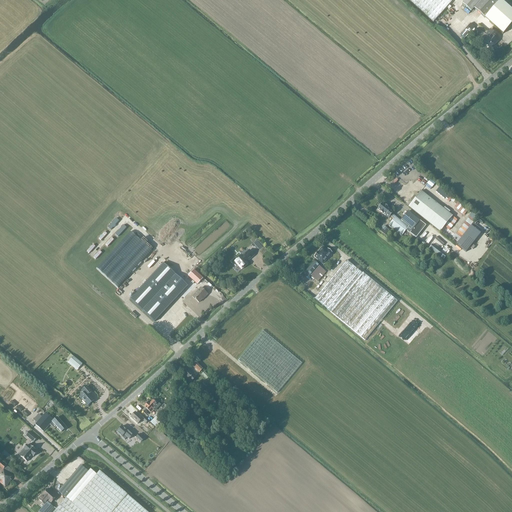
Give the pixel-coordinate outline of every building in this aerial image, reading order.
[(452,0),(408,0),(433,22),(452,0)] [(501,35),(511,23),(511,11),(499,1),(497,0),(465,0),(462,3),(471,12),(474,8),(484,18),(483,19),(492,27),(501,35)] [(494,44),(495,44),(497,41),(495,39),(498,36),(490,30),(486,35),(489,37),(483,43),(489,49),(494,44)] [(409,207),(436,228),(440,232),(451,217),(420,193),(409,207)] [(406,230),(413,235),(416,238),(426,226),(408,212),(400,221),(392,214),(393,212),(390,210),(382,203),(377,209),(386,216),(389,218),(390,216),(394,219),(390,225),(402,235),(406,230)] [(457,229),(462,223),(454,216),(451,219),(452,220),(450,222),(457,229)] [(117,219),(109,228),(112,231),(120,222),(117,219)] [(474,223),(459,242),(467,248),(479,232),(478,231),(480,229),(474,223)] [(124,226),(116,235),(119,238),(127,229),(124,226)] [(386,235),(390,230),(384,226),(382,229),(381,231),(386,235)] [(118,288),(152,251),(131,232),(97,269),(118,288)] [(106,233),(100,239),(102,241),(108,235),(106,233)] [(436,237),(434,239),(443,246),(444,244),(436,237)] [(113,240),(107,246),(109,248),(116,242),(113,240)] [(94,245),(88,252),(91,254),(97,247),(94,245)] [(432,245),(429,248),(444,259),(447,256),(446,256),(442,252),(432,245)] [(446,246),(442,252),(446,255),(450,249),(446,246)] [(323,247),(319,251),(328,258),(332,253),(328,249),(326,251),(323,247)] [(248,264),(246,262),(254,256),(249,250),(243,256),(242,255),(235,262),(241,270),(248,264)] [(318,252),(314,257),(323,264),(328,259),(328,258),(319,251),(318,253),(318,252)] [(102,252),(96,259),(98,261),(104,254),(102,252)] [(180,254),(178,256),(185,263),(187,261),(180,254)] [(152,258),(161,266),(130,300),(154,322),(181,293),(186,297),(192,290),(154,255),(152,258)] [(185,265),(190,269),(194,265),(188,261),(185,265)] [(314,261),(305,271),(314,279),(323,269),(314,261)] [(397,302),(347,261),(315,299),(365,340),(397,302)] [(293,272),(300,278),(305,272),(297,266),(293,272)] [(203,298),(204,298),(208,294),(201,288),(193,297),(199,303),(203,298)] [(423,324),(420,329),(429,335),(432,330),(423,324)] [(302,363),(263,331),(238,360),(277,393),(302,363)] [(70,353),(65,358),(69,362),(68,363),(77,371),(83,364),(70,353)] [(192,366),(200,373),(203,369),(196,362),(192,366)] [(196,377),(186,368),(181,373),(191,382),(196,377)] [(94,400),(89,394),(92,392),(87,386),(84,389),(86,392),(80,397),(88,405),(94,400)] [(151,414),(154,410),(155,411),(159,408),(156,405),(157,404),(153,400),(146,408),(151,414)] [(158,425),(163,420),(161,418),(170,409),(164,404),(156,413),(158,415),(153,420),(158,425)] [(142,419),(135,412),(131,417),(138,424),(142,419)] [(35,425),(43,432),(54,420),(45,413),(35,425)] [(56,427),(61,433),(67,428),(61,422),(59,419),(55,422),(58,425),(56,427)] [(122,426),(116,432),(124,440),(127,438),(129,439),(133,435),(128,430),(127,431),(122,426)] [(29,432),(26,436),(34,442),(37,438),(29,432)] [(139,434),(136,438),(141,442),(144,439),(139,434)] [(28,445),(19,455),(27,462),(33,456),(34,457),(37,453),(36,452),(36,451),(31,446),(30,447),(28,445)] [(0,471),(0,482),(5,487),(11,480),(10,479),(12,476),(10,474),(12,471),(1,461),(0,462),(0,466),(2,469),(0,471)] [(147,511),(99,471),(96,473),(91,468),(88,472),(81,466),(59,492),(66,498),(54,511),(147,511)] [(45,505),(38,511),(51,511),(54,508),(48,502),(48,501),(51,503),(53,502),(56,499),(57,497),(48,489),(46,491),(42,495),(42,496),(39,500),(45,505)]
